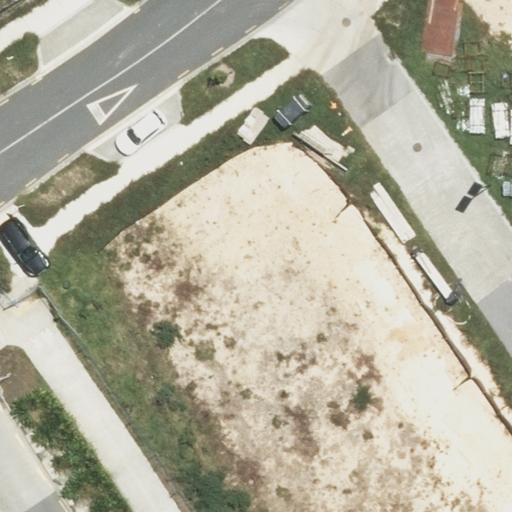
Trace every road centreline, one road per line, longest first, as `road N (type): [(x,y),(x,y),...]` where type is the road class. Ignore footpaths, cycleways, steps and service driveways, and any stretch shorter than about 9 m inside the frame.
road 1 (residential): [(310,0),(511,294)]
road 2 (residential): [(219,0),(0,151)]
